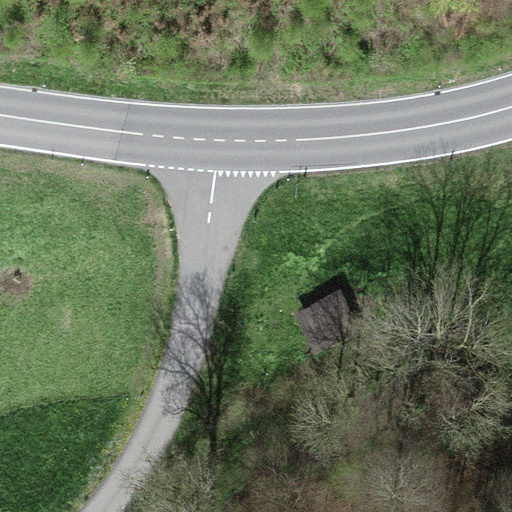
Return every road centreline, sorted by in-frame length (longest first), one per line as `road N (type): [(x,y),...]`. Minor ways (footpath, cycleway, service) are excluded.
road 1 (unclassified): [(215,139),(205,264),(184,358),(149,443),(104,511)]
road 2 (tertiary): [(511,104),(421,126),(215,139)]
road 3 (tertiary): [(215,139),(0,114)]
